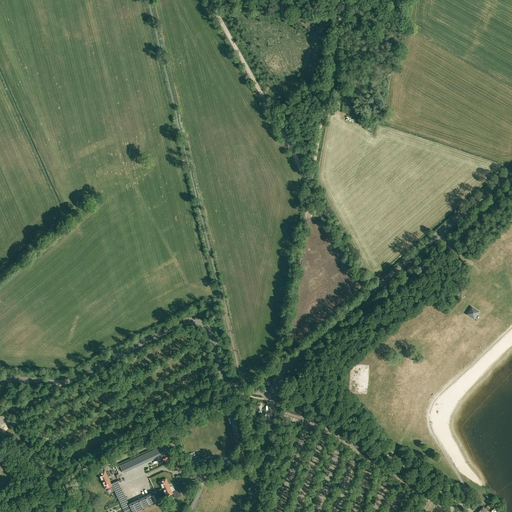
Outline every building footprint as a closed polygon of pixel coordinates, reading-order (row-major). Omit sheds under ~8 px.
[(472,307),(467,314),(474,318),(478,312),(472,307)] [(112,486),(111,484),(105,470),(98,474),(105,489),(112,486)] [(172,491),(170,487),(166,478),(159,481),(162,488),(163,490),(166,497),(173,494),(175,498),(182,495),(179,488),(172,491)] [(478,484),(479,487),(477,488),(480,494),(484,491),(478,479),(475,481),(477,485),(478,484)] [(129,504),(118,480),(111,484),(112,486),(124,511),(132,511),(134,511),(135,511),(136,511),(137,511),(138,510),(142,509),(144,509),(144,507),(149,505),(150,506),(151,504),(155,502),(157,503),(158,501),(160,500),(157,493),(163,490),(162,488),(129,504)]
